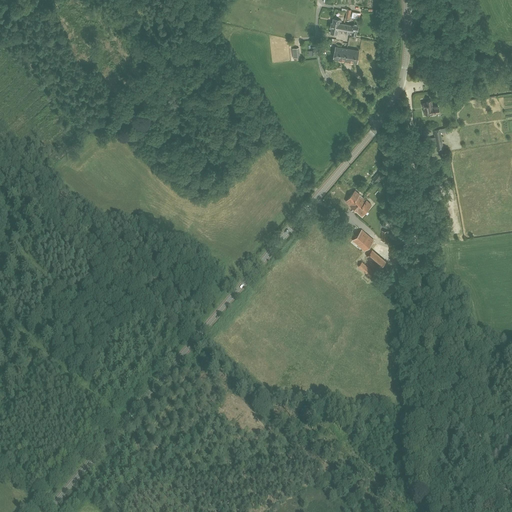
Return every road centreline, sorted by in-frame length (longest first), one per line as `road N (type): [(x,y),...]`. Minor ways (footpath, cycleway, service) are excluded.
road 1 (secondary): [(48,511),(379,124),(400,86)]
road 2 (track): [(320,194),(185,0)]
road 3 (track): [(0,231),(122,340),(87,384)]
road 4 (track): [(436,511),(422,300)]
road 5 (track): [(128,418),(0,309)]
road 6 (track): [(379,124),(324,77),(318,0)]
road 7 (track): [(422,300),(414,172)]
